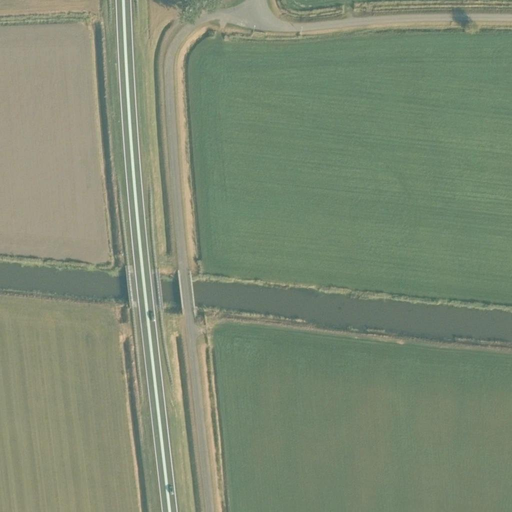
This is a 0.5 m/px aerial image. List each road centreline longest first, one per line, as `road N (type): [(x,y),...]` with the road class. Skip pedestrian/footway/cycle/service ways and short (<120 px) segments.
road 1 (track): [(209,511),(168,64),(180,36),(200,20),(257,22)]
road 2 (trunk): [(169,511),(141,268),(123,0)]
road 3 (unclassified): [(257,22),(288,28),(511,18)]
